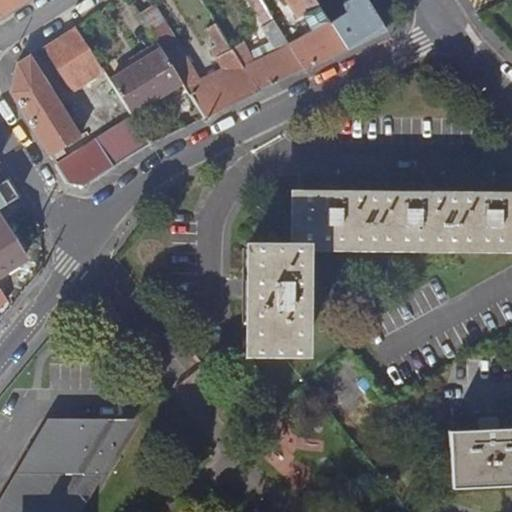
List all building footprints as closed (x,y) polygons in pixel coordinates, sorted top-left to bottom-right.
[(0,0),(0,13),(20,0),(0,0)] [(259,95),(305,72),(290,49),(257,0),(245,0),(251,9),(263,28),(261,29),(271,44),(272,46),(274,45),(279,53),(257,64),(250,53),(244,44),(231,52),(259,95)] [(290,49),(305,72),(346,51),(334,33),(312,0),(286,0),(298,19),(302,16),(311,30),(314,34),(290,49)] [(334,33),(346,51),(386,32),(373,13),(334,33)] [(181,85),(205,121),(259,95),(231,52),(215,26),(206,32),(216,47),(211,50),(229,79),(203,91),(180,53),(161,22),(147,31),(160,52),(181,85)] [(103,73),(74,30),(42,51),(70,94),(103,73)] [(250,53),(257,64),(279,53),(274,45),(272,46),(271,44),(260,49),(250,53)] [(110,84),(131,117),(181,85),(160,52),(110,84)] [(16,66),(11,96),(50,159),(81,140),(28,59),(16,66)] [(133,120),(57,170),(67,186),(84,188),(85,190),(151,148),(133,120)] [(0,206),(17,196),(6,179),(0,182),(0,206)] [(511,196),(293,195),(292,250),(248,250),(248,353),(303,353),(304,251),(511,252),(511,196)] [(0,219),(0,272),(20,260),(13,249),(17,246),(0,219)] [(76,511),(141,418),(47,417),(0,492),(0,511),(76,511)] [(451,433),(454,490),(511,486),(511,429),(496,431),(496,423),(481,424),(481,432),(451,433)]
